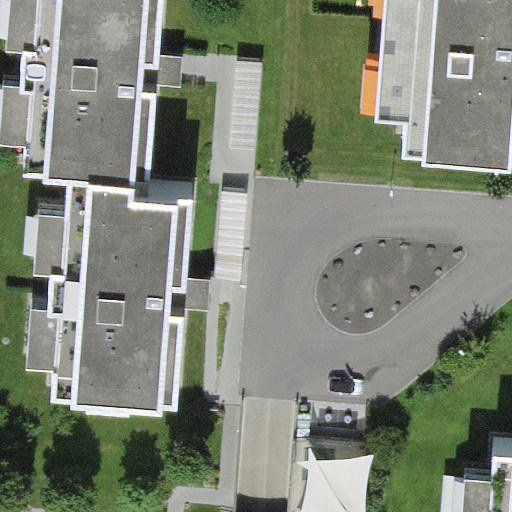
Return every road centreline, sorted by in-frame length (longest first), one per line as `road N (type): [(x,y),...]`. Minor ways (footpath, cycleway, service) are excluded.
road 1 (residential): [(511,276),(391,376),(288,371),(301,220)]
road 2 (residential): [(301,220),(511,227)]
